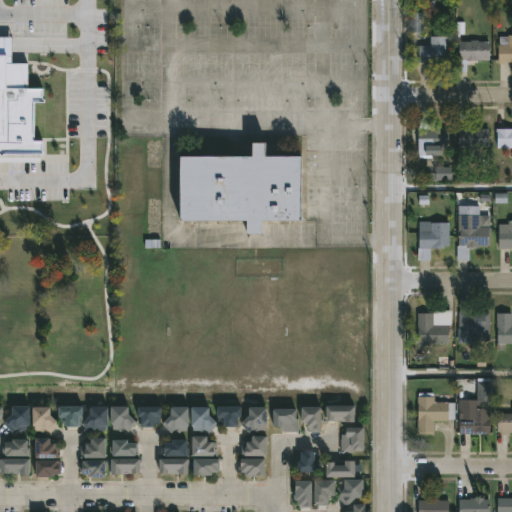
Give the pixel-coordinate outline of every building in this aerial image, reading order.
[(423,33),(423,15),(411,15),(411,33),(423,33)] [(88,42),(88,20),(56,20),(55,42),(88,42)] [(511,62),(500,62),(497,62),(498,37),(507,37),(507,34),(511,34),(511,62)] [(447,36),(447,57),(442,57),(442,62),(416,61),(417,37),(425,38),(425,45),(428,45),(429,35),(447,36)] [(477,39),(477,40),(488,40),(488,59),(458,60),(457,40),(477,39)] [(424,120),(424,123),(431,123),(431,127),(447,128),(446,146),(436,146),(436,154),(415,155),(417,117),(424,117),(424,120)] [(511,156),(511,147),(495,147),(495,128),(511,126),(511,156)] [(478,127),(478,128),(488,128),(488,147),(457,147),(457,128),(478,127)] [(276,149),(276,155),(312,155),(312,219),(271,219),(271,232),(256,232),(256,219),(190,219),(191,155),(262,155),(262,141),(276,141),(276,149)] [(478,206),(478,226),(489,226),(489,245),(467,248),(468,260),(455,260),(455,245),(457,245),(456,205),(478,205),(478,206)] [(501,248),(497,248),(497,224),(507,224),(507,220),(511,220),(511,245),(509,246),(509,248),(501,248)] [(420,260),(416,260),(418,222),(448,222),(448,247),(429,248),(428,260),(420,260)] [(471,301),(471,312),(488,311),(488,340),(469,341),(468,330),(457,330),(456,311),(459,311),(458,299),(471,299),(471,301)] [(417,346),(416,313),(431,312),(431,310),(450,309),(450,325),(447,325),(447,345),(417,346)] [(510,313),(510,325),(511,325),(511,344),(504,344),(504,351),(495,350),(495,312),(510,313)] [(432,394),(432,396),(434,396),(434,401),(455,402),(454,419),(448,419),(448,420),(432,420),(432,434),(417,434),(418,392),(432,392),(432,394)] [(511,404),(511,434),(496,434),(496,414),(510,414),(510,404),(511,404)] [(360,406),(360,421),(339,421),(339,419),(331,419),(331,405),(360,406)] [(26,438),(18,438),(13,433),(14,432),(6,424),(15,415),(15,406),(34,406),(34,426),(31,426),(31,431),(26,431),(26,438)] [(81,416),(81,427),(66,427),(66,418),(60,418),(60,406),(84,406),(84,416),(81,416)] [(109,425),(109,430),(101,432),(98,429),(93,433),(85,424),(94,415),(94,406),(112,407),(112,425),(109,425)] [(137,425),(131,430),(128,428),(123,432),(121,429),(115,429),(115,406),(133,406),(133,415),(140,422),(137,425)] [(166,407),(165,417),(163,417),(163,424),(160,423),(159,426),(145,425),(145,417),(142,417),(142,406),(166,407)] [(246,407),(245,417),(243,417),(243,424),(239,424),(239,426),(225,426),(225,417),(221,417),(222,406),(246,407)] [(61,426),(53,434),(49,429),(46,434),(42,431),(38,431),(38,426),(36,426),(36,407),(55,407),(54,415),(63,424),(61,426)] [(190,425),(190,430),(182,432),(178,429),(174,433),(165,424),(175,415),(175,407),(192,407),(192,425),(190,425)] [(217,426),(211,432),(208,429),(204,433),(203,430),(196,430),(196,407),(214,407),(214,416),(220,423),(217,426)] [(268,425),(268,430),(260,432),(257,430),(252,433),(244,424),(253,415),(253,407),(271,407),(271,425),(268,425)] [(326,418),(326,433),(311,432),(311,423),(306,423),(306,408),(326,408),(326,418)] [(301,409),(301,419),(303,419),(303,432),(284,432),(284,428),(278,428),(278,409),(301,409)] [(459,434),(458,434),(458,409),(488,409),(488,434),(459,434)] [(359,452),(343,452),(344,434),(351,434),(351,428),(368,428),(368,450),(359,450),(359,452)] [(212,436),(212,442),(219,442),(218,456),(197,455),(197,436),(212,436)] [(271,455),(244,455),(244,442),(256,442),(256,436),(272,436),(272,455),(271,455)] [(61,446),(61,458),(39,457),(40,438),(59,439),(59,442),(61,442),(61,446)] [(109,440),(109,458),(83,457),(82,444),(95,443),(95,438),(110,438),(109,440)] [(31,439),(31,456),(7,456),(7,454),(4,454),(4,443),(16,442),(16,439),(31,439)] [(141,456),(112,456),(112,447),(117,447),(117,439),(133,440),(132,443),(141,443),(141,456)] [(191,442),(191,456),(164,455),(164,443),(176,443),(176,440),(191,440),(191,442)] [(319,451),(319,454),(321,454),(321,461),(325,461),(325,471),(303,472),(303,461),(306,461),(306,451),(319,451)] [(31,459),(31,474),(21,474),(21,470),(11,470),(11,474),(1,474),(1,459),(31,459)] [(121,473),(113,473),(113,459),(141,459),(141,473),(121,473)] [(176,474),(164,474),(164,459),(192,459),(192,474),(176,474)] [(203,475),(196,475),(196,459),(220,459),(220,472),(214,472),(214,475),(203,475)] [(269,459),(269,476),(251,476),(251,473),(240,471),(241,459),(269,459)] [(35,460),(63,461),(63,474),(55,474),(55,477),(40,477),(40,469),(35,469),(35,460)] [(109,461),(109,477),(92,477),(92,474),(83,474),(83,472),(81,472),(81,461),(109,461)] [(360,461),(359,478),(332,477),(332,462),(340,462),(340,465),(349,465),(349,461),(360,461)] [(367,480),(368,496),(360,497),(354,504),(352,502),(349,506),(339,496),(343,492),(340,489),(340,481),(349,482),(349,479),(367,480)] [(316,481),(316,506),(303,506),(303,501),(300,501),(300,499),(296,499),(295,489),(300,489),(300,481),(316,481)] [(320,505),(319,505),(319,481),(339,481),(339,495),(332,495),(331,505),(320,505)] [(511,511),(496,511),(496,497),(511,497),(511,511)] [(483,498),(483,500),(488,500),(487,511),(457,511),(457,499),(483,498)] [(438,499),(448,500),(447,511),(416,511),(416,500),(438,499)]
